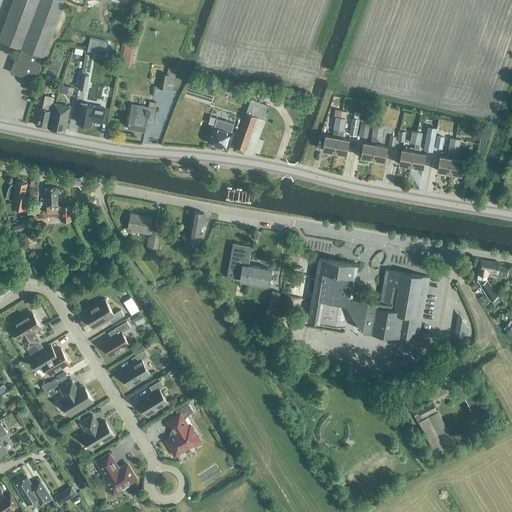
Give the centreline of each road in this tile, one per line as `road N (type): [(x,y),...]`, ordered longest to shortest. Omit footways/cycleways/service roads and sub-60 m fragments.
road 1 (residential): [(0,166),(511,260)]
road 2 (tertiary): [(511,215),(253,163),(113,149),(0,126)]
road 3 (residential): [(0,306),(30,289),(49,292),(156,470)]
